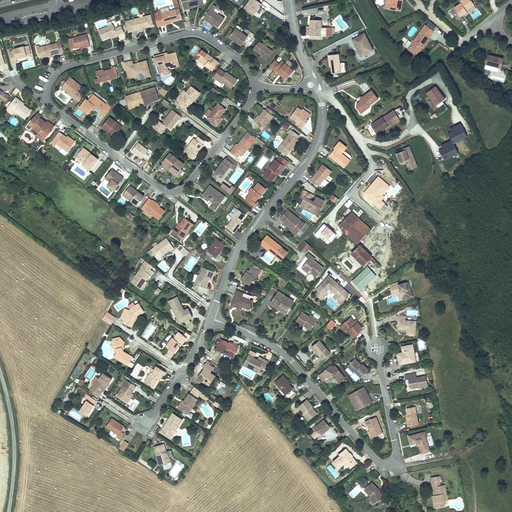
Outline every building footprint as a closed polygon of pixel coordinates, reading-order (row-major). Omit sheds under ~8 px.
[(202,2),(201,0),(181,0),(184,10),(188,8),(187,6),(202,2)] [(261,4),(255,0),(248,0),(244,7),(254,14),(261,4)] [(389,0),(388,9),(398,11),(400,0),(389,0)] [(465,9),(473,4),(470,0),(462,0),(460,2),(461,3),(454,8),(460,17),(467,12),(466,11),(465,9)] [(225,18),(219,14),(214,11),(216,7),(213,4),(203,18),(207,21),(208,20),(214,24),(218,27),(225,18)] [(179,19),(176,9),(170,11),(162,13),(161,9),(160,9),(157,12),(161,26),(165,24),(165,23),(171,21),(179,19)] [(153,26),(150,15),(125,21),(128,32),(138,29),(138,28),(145,27),(145,28),(153,26)] [(321,36),(321,28),(321,20),(310,20),(310,36),(321,36)] [(124,32),(121,26),(115,29),(113,24),(98,30),(102,40),(109,37),(117,34),(117,35),(124,32)] [(418,52),(433,31),(425,25),(410,46),(418,52)] [(248,37),(242,32),(235,28),(229,37),(233,40),(234,39),(235,40),(234,41),(241,46),(248,37)] [(365,31),(351,38),(361,57),(374,50),(365,31)] [(90,46),(87,34),(73,38),(73,37),(69,38),(72,49),(80,47),(85,45),(86,47),(90,46)] [(63,51),(60,40),(57,41),(57,43),(39,47),(39,45),(36,46),(39,56),(41,57),(45,56),(45,57),(50,56),(53,55),(60,53),(60,52),(63,51)] [(274,52),(259,41),(253,49),(261,55),(268,60),(274,52)] [(27,56),(25,51),(29,50),(28,45),(8,50),(12,63),(17,62),(16,58),(27,56)] [(418,52),(410,46),(408,49),(416,55),(418,52)] [(219,62),(214,58),(214,59),(211,57),(212,56),(202,49),(198,54),(201,56),(198,60),(212,71),(219,62)] [(167,66),(168,66),(170,66),(174,65),(175,66),(179,65),(175,52),(167,55),(166,55),(166,56),(164,56),(163,56),(155,58),(156,65),(158,64),(161,73),(162,72),(164,72),(164,70),(167,69),(167,68),(167,67),(167,66)] [(345,61),(340,62),(339,53),(328,54),(329,64),(330,64),(331,66),(331,73),(346,71),(345,61)] [(501,68),(503,58),(488,54),(485,64),(501,68)] [(150,76),(146,61),(139,63),(140,64),(138,64),(138,63),(133,64),(132,60),(124,63),(127,74),(134,73),(135,76),(140,75),(142,76),(143,78),(150,76)] [(294,71),(282,60),(279,64),(275,60),(269,66),(277,72),(278,71),(282,74),(287,79),(294,71)] [(118,77),(116,66),(111,67),(112,69),(104,71),(97,73),(98,79),(99,82),(118,77)] [(238,80),(226,72),(225,73),(219,68),(213,77),(219,81),(220,80),(223,83),(231,88),(238,80)] [(170,75),(164,81),(167,85),(174,79),(170,75)] [(78,90),(81,86),(70,77),(66,81),(64,80),(62,83),(64,84),(63,85),(66,87),(64,89),(68,92),(73,96),(72,97),(76,100),(76,99),(81,93),(78,90)] [(190,106),(200,92),(191,86),(187,92),(181,99),(178,97),(175,101),(184,108),(187,104),(190,106)] [(445,99),(436,86),(426,93),(435,106),(445,99)] [(159,99),(155,87),(126,96),(129,108),(135,107),(134,105),(140,104),(140,105),(141,107),(149,104),(148,103),(148,101),(153,99),(154,101),(159,99)] [(10,96),(0,90),(0,98),(6,102),(10,96)] [(181,99),(187,92),(184,90),(178,97),(181,99)] [(369,106),(378,99),(372,90),(362,97),(364,99),(360,101),(357,104),(356,108),(361,114),(370,107),(369,106)] [(92,109),(94,106),(96,107),(101,101),(93,95),(88,101),(86,99),(80,107),(88,114),(92,109)] [(31,110),(24,105),(18,100),(18,99),(15,97),(11,103),(14,105),(11,109),(15,111),(24,118),(31,110)] [(112,106),(113,105),(108,101),(100,111),(106,115),(109,110),(112,106)] [(222,118),(220,116),(226,109),(218,104),(212,112),(208,117),(207,118),(217,126),(222,118)] [(262,130),(273,115),(271,114),(273,111),(268,107),(265,110),(264,109),(260,116),(256,121),(259,123),(258,125),(259,128),(262,130)] [(309,116),(301,110),(297,107),(290,117),(297,122),(296,124),(302,128),(305,125),(303,124),(307,119),(309,116)] [(161,133),(166,126),(171,129),(179,119),(180,120),(182,117),(172,110),(160,126),(156,123),(153,127),(161,133)] [(376,133),(400,119),(394,110),(371,125),(376,133)] [(53,128),(46,122),(39,117),(41,116),(37,113),(33,120),(35,122),(32,127),(39,133),(39,131),(46,137),(53,128)] [(122,127),(109,117),(102,127),(108,132),(110,130),(116,135),(122,127)] [(453,143),(468,136),(461,123),(450,128),(452,131),(448,133),(451,140),(442,145),(443,147),(439,149),(444,160),(459,153),(453,143)] [(294,145),(298,139),(297,138),(299,135),(291,129),(289,132),(290,133),(281,145),(290,151),(291,149),(294,145)] [(46,137),(39,131),(39,133),(36,136),(43,141),(46,137)] [(0,132),(0,137),(6,142),(8,139),(0,132)] [(67,151),(75,141),(70,138),(69,139),(67,137),(60,132),(51,143),(55,146),(56,143),(67,151)] [(243,156),(255,138),(247,132),(238,144),(234,149),(233,148),(230,152),(238,157),(240,154),(243,156)] [(184,143),(187,146),(192,138),(189,135),(184,143)] [(195,153),(199,148),(201,149),(203,145),(202,144),(196,140),(194,138),(183,152),(193,159),(197,154),(195,153)] [(348,158),(350,155),(344,150),(346,147),(340,141),(334,148),(335,149),(334,150),(335,151),(333,153),(332,152),(329,156),(342,166),(348,158)] [(142,158),(148,150),(138,142),(132,150),(142,158)] [(414,159),(409,146),(401,150),(401,151),(397,153),(401,163),(403,162),(404,164),(406,163),(408,166),(412,164),(414,159)] [(91,169),(98,159),(91,154),(90,155),(82,149),(76,157),(84,163),(91,169)] [(184,164),(169,153),(162,162),(170,168),(177,173),(181,169),(184,164)] [(257,165),(261,169),(268,159),(263,156),(257,165)] [(277,175),(281,169),(282,170),(288,162),(280,156),(275,162),(274,161),(273,163),(264,175),(272,181),(277,175)] [(230,166),(232,163),(235,165),(238,162),(232,158),(230,161),(226,158),(223,162),(223,161),(214,172),(221,178),(230,166)] [(344,167),(350,160),(348,158),(342,166),(344,167)] [(417,166),(414,159),(412,164),(408,166),(409,170),(417,166)] [(319,186),(331,171),(323,164),(311,179),(319,186)] [(177,173),(170,168),(169,171),(178,177),(183,170),(181,169),(177,173)] [(114,191),(124,178),(112,169),(105,178),(110,182),(107,186),(114,191)] [(236,187),(232,184),(230,186),(223,182),(220,187),(231,194),(236,187)] [(261,195),(266,189),(258,182),(253,189),(252,187),(248,192),(250,193),(245,199),(254,207),(257,203),(255,202),(258,198),(257,198),(260,194),(261,195)] [(225,196),(210,185),(203,195),(212,201),(213,200),(214,201),(213,202),(210,207),(215,210),(225,196)] [(144,196),(137,191),(137,192),(135,191),(135,190),(130,186),(124,193),(127,195),(126,197),(137,205),(144,196)] [(318,214),(325,201),(316,196),(313,201),(310,200),(306,197),(308,193),(303,190),(299,197),(303,199),(301,204),(305,206),(304,207),(318,214)] [(339,200),(333,195),(329,199),(335,204),(339,200)] [(145,209),(152,200),(149,198),(141,208),(144,210),(145,209)] [(165,210),(160,206),(155,203),(156,202),(152,199),(152,200),(145,209),(159,219),(165,210)] [(392,208),(396,204),(391,199),(387,203),(392,208)] [(304,207),(305,206),(301,204),(299,203),(298,206),(318,215),(318,214),(304,207)] [(239,223),(241,221),(245,215),(238,209),(231,218),(233,219),(226,227),(234,233),(240,224),(239,223)] [(305,224),(287,210),(280,218),(284,221),(284,222),(291,228),(292,228),(298,233),(305,224)] [(370,229),(351,212),(339,225),(339,226),(343,229),(358,244),(370,229)] [(187,232),(193,224),(184,217),(180,224),(178,226),(177,225),(172,231),(181,238),(185,232),(187,232)] [(337,235),(343,229),(339,226),(331,233),(332,235),(335,232),(337,235)] [(282,247),(275,241),(274,242),(272,241),(273,240),(267,235),(260,243),(268,250),(269,250),(270,248),(277,254),(276,255),(282,260),(287,254),(281,249),(282,247)] [(171,251),(174,248),(166,238),(151,250),(158,259),(163,255),(162,255),(164,254),(170,250),(171,251)] [(216,257),(225,245),(217,238),(207,251),(216,257)] [(310,246),(304,240),(298,250),(300,251),(306,252),(310,246)] [(380,266),(371,257),(372,257),(360,245),(351,253),(363,266),(364,265),(372,273),(380,266)] [(317,276),(324,268),(316,262),(315,263),(313,262),(314,260),(315,259),(308,253),(305,256),(309,259),(302,268),(308,273),(310,271),(317,276)] [(146,281),(150,275),(151,275),(154,272),(143,264),(141,268),(131,282),(136,286),(138,283),(142,286),(146,281)] [(256,278),(262,269),(254,264),(249,271),(248,272),(247,272),(241,279),(249,285),(254,277),(256,278)] [(339,274),(330,265),(329,267),(338,276),(339,274)] [(211,279),(214,272),(203,267),(200,275),(199,274),(195,284),(205,287),(209,278),(211,279)] [(346,291),(335,281),(334,282),(332,280),(333,279),(329,276),(316,289),(318,291),(315,294),(322,300),(325,296),(324,295),(330,289),(336,294),(335,295),(339,299),(346,291)] [(141,289),(147,282),(146,281),(142,286),(138,283),(136,286),(141,289)] [(412,296),(410,289),(407,289),(405,282),(399,284),(398,282),(389,285),(392,294),(399,292),(398,291),(400,291),(402,297),(406,296),(406,298),(412,296)] [(247,308),(250,300),(242,297),(244,293),(236,290),(231,305),(240,308),(241,306),(242,306),(247,308)] [(341,304),(349,294),(346,291),(339,299),(337,301),(341,304)] [(392,296),(399,294),(400,299),(406,298),(406,296),(402,297),(400,291),(398,291),(399,292),(392,294),(392,296)] [(293,301),(278,292),(270,304),(278,309),(281,305),(288,309),(293,301)] [(193,317),(188,308),(185,309),(182,305),(181,306),(176,297),(168,301),(172,309),(176,309),(180,316),(177,319),(180,323),(193,317)] [(137,317),(144,312),(139,303),(135,306),(131,309),(129,310),(125,308),(121,319),(124,320),(132,324),(135,317),(136,316),(137,317)] [(286,314),(288,309),(281,305),(278,309),(286,314)] [(111,324),(115,318),(107,312),(102,319),(111,324)] [(312,328),(317,319),(310,314),(308,316),(301,312),(296,321),(303,325),(304,323),(312,328)] [(132,324),(124,320),(123,323),(132,327),(137,317),(136,316),(135,317),(132,324)] [(415,334),(416,321),(405,320),(405,316),(396,316),(396,320),(398,320),(398,328),(407,329),(407,334),(415,334)] [(363,329),(357,322),(356,324),(354,321),(351,317),(343,324),(348,330),(353,336),(363,329)] [(348,330),(343,324),(340,327),(345,333),(348,330)] [(178,344),(179,343),(182,344),(184,341),(186,337),(178,332),(173,338),(172,337),(167,345),(170,348),(169,350),(174,353),(179,345),(178,344)] [(117,352),(116,348),(113,345),(114,340),(119,339),(123,342),(122,346),(122,349),(123,349),(124,349),(123,345),(124,342),(119,337),(113,339),(111,345),(115,349),(116,353),(117,352)] [(133,357),(123,351),(123,349),(122,349),(122,346),(123,342),(119,339),(114,340),(113,345),(116,348),(117,352),(116,353),(114,357),(128,365),(133,357)] [(330,353),(319,340),(311,346),(314,350),(317,352),(322,359),(330,353)] [(234,357),(239,346),(232,343),(232,344),(231,346),(229,345),(220,341),(216,349),(225,353),(233,357),(234,357)] [(416,361),(412,344),(402,347),(402,351),(403,351),(404,352),(403,353),(402,353),(402,352),(397,353),(398,359),(401,359),(402,364),(416,361)] [(170,358),(174,353),(169,350),(165,355),(170,358)] [(302,350),(297,354),(305,362),(309,358),(302,350)] [(231,363),(233,357),(225,353),(222,359),(231,363)] [(264,369),(268,361),(264,359),(262,362),(257,359),(248,355),(243,365),(258,372),(260,367),(264,369)] [(368,370),(362,364),(361,365),(359,363),(355,358),(347,366),(354,372),(355,371),(361,377),(362,376),(368,370)] [(216,376),(211,372),(214,367),(211,366),(209,364),(206,362),(203,368),(204,368),(198,378),(209,385),(214,377),(216,376)] [(161,379),(163,375),(165,371),(157,366),(154,370),(151,368),(149,371),(151,372),(146,380),(150,383),(149,385),(153,388),(158,380),(158,379),(157,379),(158,377),(161,379)] [(345,377),(337,368),(328,368),(319,375),(323,380),(327,377),(336,377),(340,382),(345,377)] [(103,392),(112,379),(103,373),(99,378),(95,386),(93,385),(89,391),(98,397),(102,391),(103,392)] [(427,386),(425,375),(416,377),(415,373),(404,375),(405,379),(408,379),(409,389),(417,387),(417,386),(418,386),(418,387),(419,388),(427,386)] [(292,389),(293,388),(289,384),(287,382),(288,381),(283,375),(275,382),(286,395),(288,398),(294,392),(292,389)] [(95,386),(99,378),(96,376),(91,383),(93,385),(95,386)] [(132,393),(136,386),(127,380),(117,396),(126,402),(132,393)] [(286,395),(275,382),(271,385),(282,397),(286,395)] [(199,396),(202,390),(193,386),(190,392),(199,396)] [(367,399),(365,396),(366,395),(362,387),(350,394),(352,397),(351,398),(356,406),(361,408),(372,402),(370,397),(369,398),(367,399)] [(92,409),(97,401),(92,397),(87,394),(84,399),(86,400),(79,411),(87,416),(90,411),(91,408),(92,409)] [(190,411),(198,399),(189,394),(184,401),(183,402),(181,403),(178,407),(184,412),(190,411)] [(212,394),(208,400),(214,402),(217,396),(212,394)] [(352,397),(350,394),(348,395),(357,410),(361,408),(356,406),(351,398),(352,397)] [(317,413),(313,409),(312,410),(311,408),(312,407),(312,406),(307,399),(299,406),(304,413),(303,414),(308,420),(317,413)] [(418,424),(415,406),(406,408),(408,415),(406,416),(408,426),(418,424)] [(172,436),(183,420),(173,413),(169,419),(170,420),(167,425),(166,424),(162,429),(172,436)] [(382,433),(376,417),(364,422),(366,426),(367,425),(369,431),(372,437),(382,433)] [(121,431),(124,426),(112,418),(106,427),(118,435),(117,437),(120,439),(124,434),(121,431)] [(320,436),(330,427),(324,419),(313,428),(316,431),(319,434),(320,436)] [(172,436),(162,429),(160,432),(170,439),(172,436)] [(429,451),(424,432),(408,436),(411,444),(417,443),(417,445),(419,445),(422,453),(429,451)] [(168,458),(166,452),(164,444),(153,447),(158,462),(162,461),(163,464),(171,462),(170,457),(168,458)] [(357,463),(351,456),(349,454),(345,449),(339,454),(340,456),(336,459),(341,466),(342,465),(340,463),(343,461),(344,462),(345,461),(345,462),(350,468),(357,463)] [(341,466),(336,459),(332,462),(338,468),(341,466)] [(176,462),(169,474),(176,477),(182,466),(176,462)] [(440,486),(439,481),(432,483),(434,495),(436,495),(434,487),(440,486)] [(383,498),(378,489),(371,482),(364,489),(370,495),(370,496),(374,503),(383,498)] [(444,500),(443,494),(446,493),(444,485),(440,486),(434,487),(436,495),(434,495),(433,495),(433,496),(435,508),(445,506),(444,500)]
